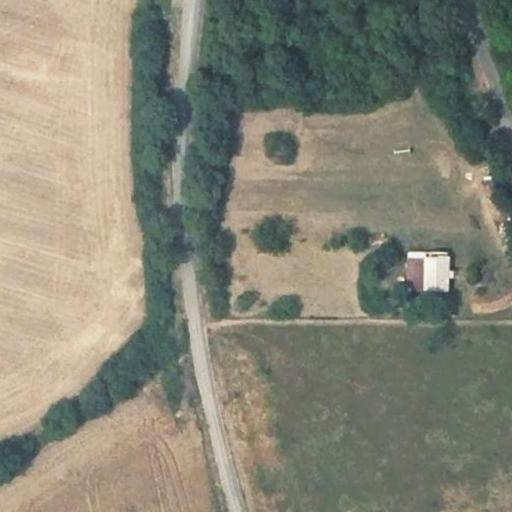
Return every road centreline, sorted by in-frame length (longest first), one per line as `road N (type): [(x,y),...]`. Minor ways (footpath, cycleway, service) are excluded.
road 1 (unclassified): [(192,0),(179,190),(216,460),(234,511)]
road 2 (unclassified): [(511,130),(464,0)]
